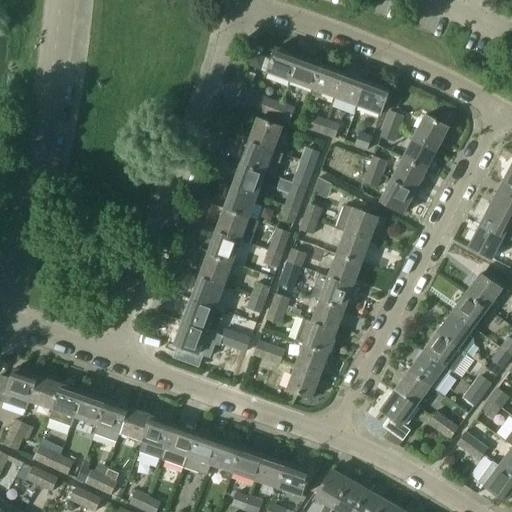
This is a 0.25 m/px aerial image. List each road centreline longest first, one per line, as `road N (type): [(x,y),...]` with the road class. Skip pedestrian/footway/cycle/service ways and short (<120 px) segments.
road 1 (residential): [(116,359),(238,4)]
road 2 (residential): [(328,438),(499,110)]
road 3 (residential): [(499,110),(384,55),(238,4)]
road 4 (residential): [(0,267),(36,150),(58,0)]
road 5 (residential): [(328,438),(116,359)]
road 6 (residential): [(470,511),(328,438)]
road 7 (residential): [(116,359),(0,322)]
